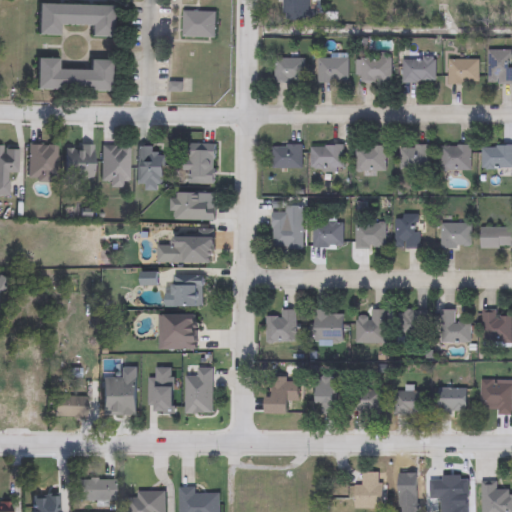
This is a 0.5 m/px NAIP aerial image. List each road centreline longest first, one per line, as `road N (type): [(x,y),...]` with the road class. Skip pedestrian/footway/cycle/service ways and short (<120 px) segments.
road 1 (tertiary): [(511,446),(0,449)]
road 2 (residential): [(0,112),(511,114)]
road 3 (residential): [(244,448),(251,0)]
road 4 (residential): [(248,282),(511,283)]
